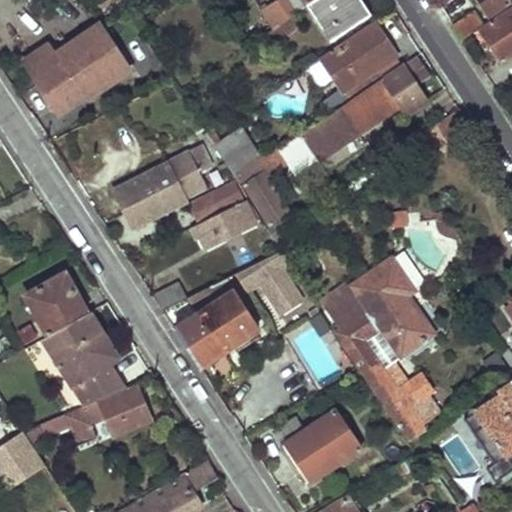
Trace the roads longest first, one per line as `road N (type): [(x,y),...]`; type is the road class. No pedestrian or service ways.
road 1 (residential): [(267,511),(0,105)]
road 2 (residential): [(411,0),(511,153)]
